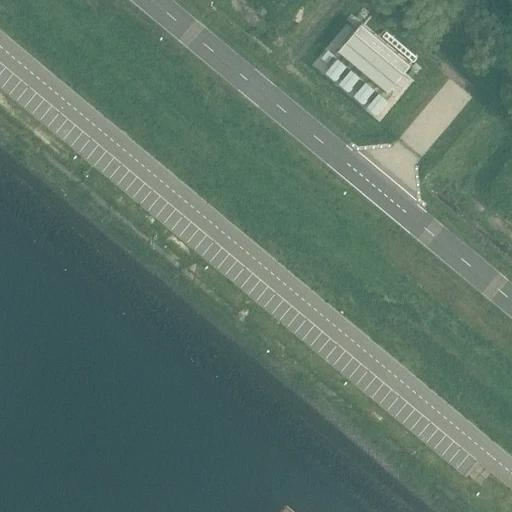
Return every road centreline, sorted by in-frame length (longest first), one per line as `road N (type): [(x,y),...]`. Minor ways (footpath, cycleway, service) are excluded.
road 1 (unknown): [(0,39),(511,470)]
road 2 (tertiary): [(511,302),(149,0)]
